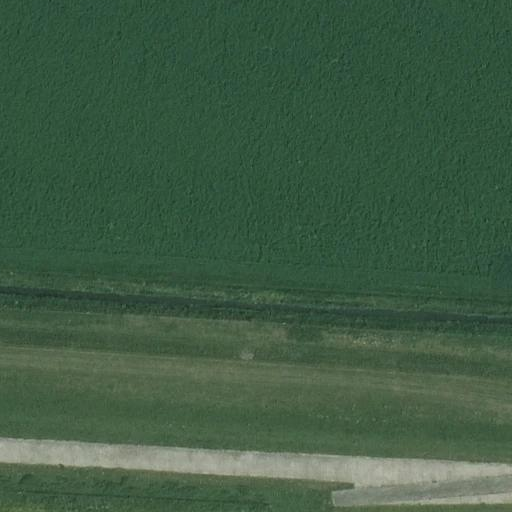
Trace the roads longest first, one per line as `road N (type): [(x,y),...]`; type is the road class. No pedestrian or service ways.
road 1 (track): [(0,480),(332,498),(511,482)]
road 2 (track): [(0,362),(511,394)]
road 3 (track): [(511,349),(0,318)]
road 4 (track): [(511,446),(0,419)]
